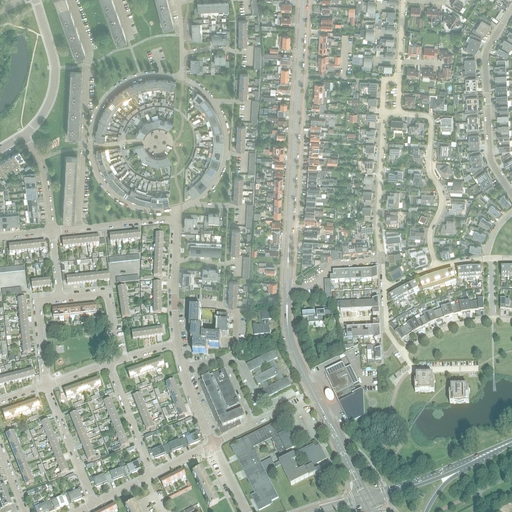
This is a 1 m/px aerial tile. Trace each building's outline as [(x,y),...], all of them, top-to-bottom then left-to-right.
[(54,0),(55,1),(56,1),(57,3),(56,4),(57,6),(58,6),(59,8),(58,9),(59,12),(69,9),(68,9),(67,7),(69,6),(66,0),(54,0)] [(100,0),(101,1),(102,1),(103,3),(102,4),(103,6),(104,6),(105,8),(104,9),(105,13),(116,9),(115,9),(114,7),(115,6),(112,0),(100,0)] [(159,8),(158,8),(159,12),(169,9),(168,9),(168,7),(169,7),(166,0),(155,0),(156,0),(157,0),(157,3),(156,3),(157,6),(158,5),(159,8)] [(281,6),(281,10),(290,10),(290,3),(283,3),(283,0),(274,0),(274,3),(279,3),(279,6),(281,6)] [(449,0),(450,0),(452,2),(452,3),(451,5),(462,12),(465,8),(462,6),(463,5),(458,1),(458,0),(449,0)] [(507,9),(511,3),(508,1),(508,0),(498,0),(501,2),(499,4),(507,9)] [(198,12),(203,12),(202,4),(197,4),(197,8),(195,8),(194,14),(198,14),(198,12)] [(375,12),(375,7),(362,6),(362,9),(368,10),(368,12),(367,12),(366,15),(369,15),(369,16),(373,16),(374,12),(375,12)] [(420,16),(420,8),(412,7),(411,12),(410,14),(411,14),(411,15),(420,16)] [(435,9),(435,8),(432,8),(428,8),(427,15),(427,18),(429,18),(428,20),(432,20),(432,22),(440,23),(440,11),(437,11),(437,9),(435,9)] [(505,10),(502,8),(496,17),(500,19),(505,10)] [(69,12),(68,9),(70,9),(69,9),(59,12),(60,16),(62,16),(62,18),(61,19),(62,21),(63,21),(64,23),(63,24),(64,28),(75,24),(74,24),(73,22),(74,21),(70,11),(69,12)] [(116,12),(115,9),(116,9),(105,13),(107,17),(108,16),(109,19),(107,19),(108,21),(109,21),(110,23),(109,24),(111,28),(121,24),(120,24),(119,22),(120,21),(117,12),(116,12)] [(163,23),(162,23),(163,28),(173,25),(172,25),(171,22),(172,22),(170,12),(169,12),(168,10),(169,9),(159,12),(160,16),(161,16),(161,18),(160,18),(161,21),(162,21),(163,23)] [(394,18),(395,18),(396,12),(382,11),(382,15),(388,15),(388,17),(389,17),(389,21),(394,21),(394,18)] [(290,24),(290,23),(291,23),(291,21),(290,20),(290,17),(284,17),(284,16),(281,16),(281,14),(278,14),(277,24),(290,24)] [(460,18),(453,14),(451,16),(448,14),(442,14),(442,21),(446,21),(448,22),(447,24),(448,25),(448,26),(448,27),(449,28),(450,28),(451,28),(452,27),(453,28),(456,24),(458,25),(461,21),(459,20),(460,18)] [(479,24),(488,30),(490,27),(491,25),(490,24),(491,22),(482,16),(480,18),(482,20),(479,24)] [(393,25),(394,21),(389,21),(389,25),(388,25),(387,27),(381,26),(381,30),(394,31),(395,25),(393,25)] [(75,27),(74,24),(75,24),(64,28),(66,31),(67,31),(68,33),(67,34),(68,36),(69,36),(69,38),(68,39),(70,43),(80,39),(79,39),(78,37),(79,36),(76,27),(75,27)] [(121,27),(120,25),(121,24),(111,28),(112,32),(113,31),(114,34),(113,34),(114,36),(115,36),(116,39),(115,39),(116,43),(126,39),(125,39),(124,37),(125,36),(122,27),(121,27)] [(373,24),(368,24),(366,24),(366,28),(367,28),(367,30),(361,29),(360,33),(374,34),(374,28),(373,28),(373,24)] [(487,33),(488,30),(479,24),(476,29),(474,28),(472,31),(482,37),(484,34),(485,35),(486,33),(487,33)] [(222,42),(227,42),(227,38),(230,38),(230,32),(221,32),(222,42)] [(373,39),(374,34),(360,33),(360,36),(366,37),(366,39),(365,39),(365,42),(367,43),(372,43),(372,39),(373,39)] [(469,42),(479,47),(481,44),(480,43),(481,41),(480,41),(481,38),(471,33),(469,36),(471,37),(469,42)] [(200,34),(192,34),(192,40),(196,39),(196,42),(202,42),(202,39),(200,39),(200,34)] [(289,47),(290,37),(290,36),(280,36),(279,47),(289,47)] [(511,49),(511,48),(511,37),(510,36),(509,36),(507,39),(507,40),(506,41),(504,40),(502,43),(504,44),(511,49)] [(387,48),(392,48),(392,45),(393,45),(394,39),(381,38),(380,42),(386,42),(386,44),(388,44),(387,48)] [(80,42),(79,39),(80,39),(70,43),(71,46),(72,46),(73,48),(72,49),(73,51),(74,51),(75,53),(74,54),(75,58),(86,54),(85,54),(84,54),(83,52),(85,51),(81,42),(80,42)] [(478,50),(479,47),(469,42),(467,47),(465,46),(463,49),(474,54),(475,51),(476,52),(477,50),(478,50)] [(417,45),(416,44),(415,44),(414,44),(413,45),(409,45),(409,52),(411,55),(417,56),(417,54),(420,54),(421,45),(417,45)] [(506,57),(511,49),(504,44),(502,48),(501,50),(498,48),(497,51),(506,57)] [(437,54),(438,45),(435,45),(434,49),(425,48),(424,56),(425,56),(425,57),(428,57),(428,56),(434,57),(434,54),(437,54)] [(392,52),(392,48),(387,48),(387,52),(386,52),(386,54),(380,53),(379,57),(393,58),(393,52),(392,52)] [(451,61),(452,54),(448,54),(449,50),(441,50),(441,56),(444,56),(444,61),(451,61)] [(372,55),(371,55),(371,51),(367,51),(366,55),(365,55),(365,57),(353,56),(353,59),(372,61),(372,55)] [(214,63),(220,63),(220,54),(214,54),(214,61),(211,61),(211,67),(214,67),(214,63)] [(220,54),(220,63),(225,63),(225,67),(229,67),(229,61),(225,61),(225,54),(220,54)] [(465,65),(476,64),(476,61),(475,61),(475,58),(474,58),(474,55),(462,56),(463,59),(465,59),(465,65)] [(190,65),(199,65),(203,65),(203,56),(197,56),(197,60),(190,60),(190,65)] [(277,58),(277,59),(280,60),(280,66),(281,66),(288,66),(288,64),(289,64),(289,57),(280,57),(280,58),(278,58),(277,58)] [(371,66),(372,61),(353,59),(352,63),(364,64),(364,66),(362,66),(362,71),(365,71),(365,70),(370,70),(370,66),(371,66)] [(497,70),(506,70),(506,60),(497,60),(497,65),(498,67),(494,67),(495,70),(497,70)] [(326,69),(326,63),(318,63),(318,69),(319,69),(319,72),(327,73),(327,69),(326,69)] [(476,64),(465,65),(465,70),(463,70),(463,74),(475,73),(475,70),(476,70),(476,68),(477,68),(476,64)] [(203,74),(203,71),(203,65),(199,65),(190,65),(190,71),(197,71),(197,74),(203,74)] [(392,72),(392,68),(392,66),(379,65),(379,69),(385,69),(385,71),(386,71),(386,75),(390,76),(390,72),(392,72)] [(281,66),(281,67),(281,73),(276,72),(275,75),(288,75),(289,66),(288,66),(281,66)] [(439,72),(438,78),(443,78),(443,80),(450,80),(451,67),(444,67),(444,72),(439,72)] [(416,71),(416,69),(409,68),(409,69),(407,69),(407,72),(406,73),(406,75),(407,76),(407,77),(418,77),(419,71),(416,71)] [(428,70),(423,69),(423,77),(430,77),(430,79),(436,80),(436,73),(433,73),(433,70),(431,70),(428,69),(428,70)] [(498,80),(507,80),(506,70),(497,70),(498,75),(498,77),(495,77),(495,80),(498,80)] [(81,73),(81,72),(70,72),(70,76),(71,76),(71,79),(70,79),(70,81),(71,81),(71,84),(70,84),(70,88),(81,89),(81,88),(80,88),(80,86),(81,86),(81,75),(80,75),(80,73),(81,73)] [(466,84),(477,83),(477,80),(476,80),(476,77),(475,77),(475,74),(463,75),(464,78),(466,78),(466,84)] [(498,90),(507,90),(507,80),(498,80),(498,85),(499,87),(496,87),(496,90),(498,90)] [(330,90),(330,81),(322,81),(322,83),(316,83),(315,89),(324,89),(330,90)] [(360,85),(360,88),(364,88),(364,85),(369,86),(369,88),(369,92),(371,92),(371,95),(377,96),(377,89),(378,89),(378,83),(360,82),(360,85)] [(140,94),(141,93),(138,83),(134,85),(132,86),(136,93),(139,92),(140,94)] [(477,83),(466,84),(466,89),(464,89),(464,93),(476,92),(476,89),(477,89),(477,87),(478,87),(477,83)] [(131,96),(136,93),(132,86),(130,87),(127,88),(131,96)] [(81,89),(70,88),(69,92),(71,92),(70,95),(69,95),(69,97),(70,97),(70,100),(69,100),(69,104),(80,104),(79,104),(79,102),(80,102),(80,91),(79,91),(80,89),(81,89)] [(126,99),(131,96),(127,88),(123,90),(121,92),(126,99)] [(499,100),(508,100),(507,90),(498,90),(499,95),(499,94),(499,97),(496,97),(496,100),(499,100)] [(122,102),(126,99),(121,92),(119,93),(117,96),(122,102)] [(195,107),(203,99),(201,97),(202,96),(200,94),(199,95),(196,93),(192,99),(196,102),(193,105),(195,107)] [(467,103),(478,102),(478,99),(477,99),(477,96),(476,96),(476,93),(464,94),(465,97),(467,97),(467,103)] [(118,106),(122,102),(117,96),(114,98),(112,100),(118,106)] [(414,107),(415,97),(406,96),(405,105),(407,105),(407,106),(414,107)] [(443,109),(444,104),(443,104),(443,99),(436,99),(436,96),(431,96),(430,103),(434,103),(433,108),(438,108),(438,109),(443,109)] [(377,105),(377,98),(363,97),(362,101),(368,101),(368,104),(370,104),(370,107),(369,107),(369,110),(376,111),(376,104),(377,104),(377,105)] [(201,112),(203,111),(209,106),(207,103),(208,102),(207,100),(206,101),(203,99),(195,107),(197,109),(198,108),(201,112)] [(116,109),(118,106),(112,100),(110,102),(108,105),(115,110),(117,111),(118,110),(116,109)] [(499,110),(508,110),(508,100),(499,100),(499,105),(500,104),(500,106),(497,107),(497,110),(499,110)] [(478,102),(467,103),(467,108),(465,108),(465,112),(477,111),(477,108),(478,108),(478,106),(479,106),(478,102)] [(320,112),(324,112),(324,104),(312,103),(312,109),(318,110),(318,112),(320,112)] [(80,105),(80,104),(69,104),(69,108),(70,108),(70,111),(68,111),(68,113),(69,113),(69,116),(68,116),(68,120),(79,120),(78,120),(78,118),(79,118),(80,107),(79,107),(79,105),(80,105)] [(117,112),(115,110),(108,105),(106,108),(105,110),(112,115),(114,112),(116,114),(117,112)] [(204,119),(214,114),(213,111),(214,111),(213,108),(211,109),(209,106),(203,111),(206,115),(203,117),(204,119)] [(112,121),(113,119),(110,118),(112,115),(105,110),(103,112),(102,116),(110,119),(112,121)] [(500,120),(509,120),(508,110),(499,110),(500,114),(500,116),(497,117),(497,120),(500,120)] [(468,122),(479,121),(479,118),(478,118),(478,115),(477,115),(477,112),(465,113),(466,116),(468,116),(468,122)] [(154,128),(151,121),(149,113),(146,114),(148,121),(144,123),(149,130),(151,129),(154,128)] [(376,120),(376,114),(362,113),(362,116),(367,117),(367,119),(370,119),(369,126),(375,127),(375,120),(376,120)] [(210,125),(218,123),(216,119),(218,119),(217,116),(215,117),(214,114),(204,119),(206,122),(209,120),(210,125)] [(268,115),(259,114),(259,116),(268,117),(268,118),(274,118),(274,119),(275,119),(275,124),(278,124),(278,125),(284,126),(284,124),(285,124),(286,123),(286,122),(285,121),(285,118),(277,118),(277,116),(268,115)] [(100,119),(99,121),(107,124),(109,121),(111,123),(112,121),(110,119),(102,116),(100,119)] [(310,126),(310,128),(311,129),(311,130),(321,130),(321,127),(329,128),(329,125),(335,125),(335,118),(319,117),(312,117),(311,126),(310,126)] [(451,131),(452,117),(447,117),(444,117),(442,117),(440,118),(441,121),(441,123),(441,124),(441,126),(441,128),(441,130),(451,131)] [(79,121),(79,120),(68,120),(68,124),(69,124),(69,127),(68,126),(68,129),(69,129),(68,132),(67,132),(67,136),(70,136),(69,142),(77,143),(77,137),(78,137),(78,136),(77,136),(77,134),(78,134),(79,123),(78,123),(78,120),(79,121)] [(406,132),(407,123),(403,123),(403,121),(392,120),(391,129),(395,129),(395,128),(402,129),(402,131),(406,132)] [(500,130),(509,130),(509,120),(500,120),(500,124),(501,124),(501,126),(498,127),(498,130),(500,130)] [(106,130),(107,124),(99,121),(99,124),(98,127),(106,130)] [(166,121),(163,128),(165,129),(168,131),(168,130),(173,123),(166,121)] [(424,128),(424,125),(424,124),(423,123),(423,122),(421,122),(416,121),(416,125),(413,125),(413,126),(409,126),(409,133),(413,133),(413,131),(419,132),(419,135),(423,135),(424,128)] [(479,121),(468,122),(468,127),(466,127),(466,131),(478,130),(478,127),(479,127),(479,125),(480,125),(479,121)] [(148,132),(149,130),(144,123),(140,129),(146,134),(148,132)] [(219,126),(218,123),(210,125),(212,130),(209,131),(209,134),(220,132),(219,129),(221,128),(220,126),(219,126)] [(146,134),(140,129),(135,135),(144,138),(143,138),(144,138),(146,134)] [(375,136),(376,129),(361,129),(361,132),(367,132),(366,135),(369,135),(369,138),(366,138),(366,141),(374,142),(375,135),(375,136)] [(272,130),(272,134),(274,135),(274,138),(284,139),(284,138),(285,138),(286,136),(285,136),(285,133),(284,133),(279,133),(276,132),(276,130),(272,130)] [(501,140),(510,140),(509,130),(500,130),(501,134),(501,136),(498,137),(498,140),(501,140)] [(324,135),(324,132),(311,131),(310,140),(320,140),(320,135),(324,135)] [(469,141),(480,140),(480,137),(479,137),(479,134),(478,134),(478,131),(466,132),(467,135),(469,135),(469,141)] [(220,135),(220,132),(209,134),(209,136),(213,136),(213,141),(221,141),(221,137),(222,137),(222,135),(220,135)] [(480,140),(469,141),(469,146),(467,146),(467,150),(479,149),(479,146),(480,146),(480,144),(481,144),(480,140)] [(501,140),(501,144),(502,144),(502,146),(499,147),(499,150),(510,150),(510,140),(501,140)] [(222,147),(222,145),(221,145),(221,141),(213,141),(210,141),(210,146),(210,149),(220,150),(221,147),(222,147)] [(438,149),(438,155),(438,159),(442,159),(442,154),(448,154),(448,145),(450,145),(450,142),(439,141),(439,149),(438,149)] [(403,148),(403,144),(392,143),(392,148),(390,147),(390,157),(395,158),(395,156),(396,156),(397,155),(398,154),(398,153),(400,153),(400,148),(403,148)] [(374,151),(375,145),(366,144),(366,150),(368,151),(368,158),(373,158),(374,151)] [(138,153),(145,150),(144,148),(143,145),(134,147),(135,147),(138,153)] [(422,165),(423,150),(419,149),(419,146),(409,146),(409,152),(413,152),(413,154),(413,156),(414,158),(416,160),(418,161),(420,162),(422,163),(422,165)] [(220,153),(220,150),(210,149),(209,152),(212,152),(211,157),(218,159),(219,156),(221,156),(221,154),(220,153)] [(142,160),(148,153),(146,152),(145,150),(138,153),(142,160)] [(471,161),(483,159),(482,155),(481,155),(481,153),(479,153),(479,150),(468,152),(468,156),(470,155),(471,161)] [(20,162),(24,159),(19,151),(14,154),(20,162)] [(149,163),(152,156),(150,155),(148,153),(142,160),(149,163)] [(508,166),(511,163),(511,156),(510,153),(502,157),(505,161),(506,163),(504,164),(506,167),(508,166)] [(15,165),(20,162),(14,154),(10,157),(15,165)] [(162,157),(163,165),(171,163),(166,155),(167,155),(166,155),(164,156),(162,157)] [(77,157),(66,156),(66,161),(67,161),(67,163),(66,163),(66,166),(67,166),(67,169),(65,169),(65,173),(76,173),(75,173),(75,170),(76,170),(77,160),(76,160),(76,157),(77,157)] [(10,168),(15,165),(10,157),(5,160),(10,168)] [(210,162),(207,161),(205,164),(215,168),(217,165),(218,166),(219,163),(217,163),(218,159),(211,157),(210,162)] [(483,159),(471,161),(472,166),(470,167),(471,170),(482,168),(482,165),(483,165),(482,162),(483,162),(483,159)] [(10,168),(5,160),(3,161),(2,160),(0,161),(0,162),(0,163),(5,171),(6,172),(11,169),(10,168)] [(102,169),(109,165),(107,160),(99,163),(101,167),(102,169)] [(374,167),(374,161),(365,160),(365,166),(367,166),(367,173),(373,173),(373,166),(373,167),(374,167)] [(214,171),(215,168),(205,164),(204,166),(207,168),(204,172),(211,176),(213,173),(214,174),(215,172),(214,171)] [(447,166),(446,165),(437,164),(437,168),(442,176),(445,176),(445,175),(445,176),(453,172),(448,165),(447,166)] [(105,174),(112,170),(109,165),(102,169),(103,171),(105,174)] [(265,171),(265,172),(268,172),(272,173),(271,176),(282,176),(283,170),(274,170),(274,169),(265,168),(265,171)] [(422,176),(422,172),(415,172),(415,169),(408,168),(408,172),(414,172),(414,182),(427,183),(425,178),(421,178),(421,176),(422,176)] [(480,181),(489,175),(487,172),(487,173),(485,171),(484,171),(483,169),(473,175),(475,178),(477,177),(480,181)] [(108,180),(115,174),(112,170),(105,174),(107,178),(108,180)] [(402,177),(403,171),(396,170),(396,173),(389,173),(389,179),(398,180),(398,177),(402,177)] [(209,179),(211,176),(204,172),(202,176),(199,174),(197,176),(205,184),(207,181),(209,182),(210,180),(209,179)] [(76,173),(65,173),(65,177),(66,177),(66,179),(65,179),(65,182),(66,182),(66,185),(65,184),(64,189),(75,189),(74,189),(74,186),(76,186),(76,176),(75,176),(75,173),(76,173)] [(112,184),(118,179),(115,174),(108,180),(109,182),(112,184)] [(489,175),(480,181),(483,186),(481,187),(483,190),(492,184),(491,181),(492,181),(490,179),(491,178),(489,175)] [(203,186),(205,184),(197,176),(195,179),(192,182),(194,184),(199,190),(201,188),(203,189),(204,187),(203,186)] [(373,183),(373,176),(364,176),(364,182),(366,182),(366,185),(364,185),(363,188),(372,188),(372,182),(373,183)] [(116,189),(122,182),(120,180),(121,179),(120,177),(118,179),(112,184),(115,187),(116,189)] [(461,189),(462,182),(453,181),(453,185),(447,184),(446,184),(449,192),(462,193),(462,189),(461,189)] [(121,193),(126,186),(122,182),(116,189),(118,190),(121,193)] [(196,192),(199,190),(194,184),(190,188),(184,191),(184,197),(187,198),(188,193),(189,192),(191,196),(194,194),(195,195),(197,194),(196,192)] [(126,196),(131,189),(126,186),(121,193),(124,195),(126,196)] [(132,199),(136,191),(137,189),(135,188),(134,190),(131,189),(126,196),(129,197),(132,199)] [(75,189),(64,189),(64,193),(65,193),(65,195),(64,195),(64,198),(65,198),(65,200),(64,200),(64,204),(75,205),(73,205),(74,202),(75,202),(75,192),(74,192),(74,189),(75,189)] [(434,202),(435,197),(434,197),(434,194),(430,193),(430,190),(421,189),(421,193),(422,193),(421,202),(426,202),(427,201),(434,202)] [(138,201),(141,193),(136,191),(132,199),(136,201),(138,201)] [(372,198),(372,192),(363,191),(363,197),(365,197),(365,204),(371,204),(371,198),(372,198)] [(399,207),(400,192),(390,191),(390,195),(388,195),(387,202),(389,202),(389,206),(399,207)] [(322,202),(328,202),(328,198),(322,197),(322,199),(316,198),(316,193),(307,193),(307,201),(322,202)] [(507,207),(511,203),(504,194),(500,198),(500,199),(498,200),(504,207),(506,206),(507,207)] [(497,216),(501,212),(495,206),(497,204),(490,198),(488,200),(492,204),(488,208),(489,209),(487,211),(494,217),(496,215),(497,216)] [(465,207),(465,202),(453,201),(453,206),(453,208),(449,208),(449,211),(451,212),(451,213),(455,213),(455,214),(455,211),(462,212),(462,213),(463,207),(465,207)] [(75,205),(64,204),(63,209),(65,209),(64,211),(63,211),(63,214),(64,214),(64,216),(63,216),(63,221),(74,221),(73,221),(73,218),(74,218),(74,208),(73,208),(73,205),(75,205)] [(371,214),(371,207),(363,207),(362,213),(365,213),(364,220),(370,220),(370,213),(371,213),(371,214)] [(427,224),(431,214),(422,210),(420,214),(421,215),(419,219),(424,221),(423,222),(427,224)] [(398,223),(398,212),(390,211),(390,215),(387,214),(386,222),(398,223)] [(489,227),(492,222),(489,220),(490,219),(486,216),(487,215),(479,211),(477,213),(482,216),(479,221),(480,222),(479,224),(487,229),(488,226),(489,227)] [(213,222),(214,214),(208,213),(208,220),(204,219),(204,226),(208,226),(208,222),(213,222)] [(184,223),(193,223),(193,218),(197,218),(197,215),(191,214),(191,218),(185,218),(184,223)] [(214,214),(213,222),(219,223),(219,226),(222,226),(222,220),(219,220),(219,214),(214,214)] [(453,228),(454,221),(447,221),(446,224),(443,224),(443,223),(440,234),(441,232),(452,233),(452,228),(453,228)] [(193,229),(193,223),(184,223),(184,229),(190,229),(190,232),(198,233),(198,229),(193,229)] [(484,239),(486,234),(478,231),(479,228),(470,225),(469,228),(475,230),(473,235),(474,236),(473,238),(482,241),(483,239),(484,239)] [(424,235),(424,231),(419,231),(419,227),(410,227),(410,238),(423,239),(423,241),(423,235),(424,235)] [(319,238),(320,231),(305,230),(304,236),(306,236),(312,236),(312,237),(319,238)] [(273,241),(279,242),(279,231),(271,231),(271,234),(273,234),(273,239),(273,241)] [(399,234),(398,232),(393,231),(393,235),(387,235),(388,247),(393,246),(393,240),(401,239),(400,234),(399,234)] [(278,249),(279,243),(278,243),(279,242),(273,241),(273,239),(270,238),(269,248),(278,249)] [(481,252),(482,247),(474,245),(474,242),(465,240),(464,243),(470,244),(469,250),(470,250),(470,253),(479,254),(479,252),(481,252)] [(195,253),(195,245),(191,244),(191,243),(187,243),(187,248),(190,248),(190,252),(195,253)] [(446,250),(441,251),(442,256),(445,258),(453,256),(452,252),(451,246),(445,247),(446,250)] [(424,253),(422,249),(416,252),(416,251),(410,252),(411,257),(417,255),(418,258),(418,259),(420,264),(421,263),(421,265),(427,263),(427,262),(428,261),(426,253),(424,253)] [(391,262),(390,262),(390,267),(391,269),(391,270),(394,276),(403,272),(399,266),(397,267),(395,262),(391,262)] [(274,274),(275,273),(275,271),(274,270),(274,268),(266,267),(266,263),(259,263),(259,267),(259,269),(265,270),(265,274),(274,274)] [(217,281),(217,282),(220,282),(221,274),(218,274),(218,270),(213,269),(212,277),(212,279),(212,281),(217,281)] [(456,281),(456,282),(461,282),(461,279),(464,278),(464,269),(464,270),(458,270),(458,275),(454,276),(456,281)] [(193,273),(193,270),(187,270),(187,273),(183,273),(182,278),(194,278),(194,273),(193,273)] [(331,282),(331,281),(339,281),(339,271),(333,271),(333,274),(330,274),(331,279),(331,282)] [(456,281),(454,276),(453,271),(447,273),(447,272),(451,283),(456,281)] [(445,285),(451,283),(447,272),(447,273),(442,274),(445,285)] [(440,287),(445,285),(442,274),(442,275),(437,276),(436,275),(436,276),(440,287)] [(434,288),(440,287),(436,276),(431,278),(431,277),(434,288)] [(429,290),(434,288),(431,277),(431,278),(426,280),(426,279),(425,279),(429,290)] [(423,292),(429,290),(425,279),(425,280),(420,281),(421,286),(423,292)] [(276,291),(276,283),(263,282),(263,285),(269,286),(268,291),(276,291)] [(423,292),(421,286),(418,288),(415,283),(410,286),(410,285),(410,286),(414,294),(417,292),(419,295),(423,293),(423,292)] [(414,294),(410,286),(405,289),(405,288),(412,301),(414,300),(412,295),(414,294)] [(412,301),(405,288),(405,289),(400,291),(404,299),(407,298),(410,303),(412,301)] [(406,302),(404,299),(400,291),(395,294),(395,293),(395,294),(399,302),(402,300),(404,303),(406,302)] [(396,303),(399,302),(395,294),(390,297),(396,307),(398,306),(396,303)] [(509,310),(510,302),(510,301),(510,300),(510,301),(506,300),(506,299),(501,298),(501,300),(500,310),(504,310),(504,309),(509,310)] [(474,301),(475,310),(481,310),(481,311),(484,310),(483,299),(478,299),(478,301),(474,301)] [(475,310),(474,301),(470,302),(469,300),(464,301),(467,313),(470,313),(469,311),(475,310)] [(463,314),(467,313),(464,301),(459,302),(460,304),(455,305),(458,314),(463,313),(463,314)] [(341,312),(346,311),(346,302),(337,302),(337,309),(340,309),(341,312)] [(458,314),(455,305),(451,306),(451,304),(446,306),(449,317),(453,317),(452,315),(458,314)] [(446,318),(449,317),(446,306),(441,307),(441,309),(437,310),(441,319),(446,317),(446,318)] [(190,324),(190,328),(193,328),(193,330),(192,330),(192,334),(193,334),(193,337),(192,337),(192,341),(193,341),(201,341),(202,328),(199,328),(200,308),(201,308),(191,307),(191,308),(192,308),(192,310),(190,310),(190,314),(192,315),(191,317),(190,317),(190,321),(191,321),(191,324),(190,324)] [(332,314),(331,308),(319,308),(319,312),(313,312),(312,309),(302,310),(303,317),(308,317),(308,321),(315,321),(316,325),(318,325),(318,321),(323,320),(322,316),(325,316),(325,314),(332,314)] [(260,325),(253,326),(255,335),(264,334),(264,332),(270,331),(269,320),(272,319),(271,310),(261,311),(261,313),(259,313),(260,325)] [(441,319),(437,310),(433,312),(433,310),(428,312),(433,324),(436,322),(435,321),(441,319)] [(430,325),(433,324),(428,312),(423,315),(424,316),(420,318),(424,326),(430,324),(430,325)] [(218,315),(218,316),(219,316),(218,336),(228,336),(229,316),(218,315)] [(419,329),(424,326),(420,318),(416,320),(416,319),(411,321),(417,332),(420,330),(419,329)] [(415,333),(417,332),(411,321),(407,324),(408,325),(404,328),(409,335),(414,332),(415,333)] [(409,335),(404,328),(400,330),(399,329),(398,329),(394,324),(391,326),(402,341),(405,339),(404,338),(409,335)] [(347,331),(341,331),(343,337),(344,336),(344,338),(352,338),(353,338),(352,328),(347,328),(347,331)] [(194,344),(193,352),(194,352),(194,351),(196,351),(196,353),(201,353),(201,351),(203,352),(203,353),(207,353),(207,346),(208,345),(210,345),(210,347),(214,347),(214,346),(217,346),(217,347),(221,347),(221,338),(208,337),(208,336),(208,332),(203,331),(202,341),(207,342),(207,343),(202,343),(194,343),(194,344)] [(371,350),(372,355),(382,355),(381,345),(368,345),(368,351),(371,350)] [(372,360),(368,360),(369,365),(372,365),(372,367),(380,367),(380,365),(382,365),(382,364),(382,355),(372,355),(372,360)] [(147,372),(151,371),(164,366),(162,358),(144,365),(147,372)] [(130,378),(134,377),(147,372),(144,365),(127,371),(130,378)] [(337,366),(328,370),(331,375),(329,376),(335,389),(333,391),(339,403),(341,402),(350,421),(363,415),(362,391),(354,395),(352,390),(355,388),(354,386),(359,383),(351,366),(340,371),(337,366)] [(26,371),(28,378),(34,376),(33,369),(26,371)] [(246,418),(225,369),(202,379),(199,381),(201,384),(203,385),(204,385),(219,420),(218,423),(223,435),(242,425),(240,420),(246,418)] [(433,380),(433,374),(416,374),(416,380),(415,380),(415,392),(435,392),(434,380),(433,380)] [(81,384),(84,392),(101,386),(98,378),(81,384)] [(172,400),(180,397),(174,380),(166,383),(172,400)] [(67,398),(84,392),(81,384),(64,390),(67,398)] [(468,392),(467,385),(451,386),(451,392),(450,392),(450,391),(450,403),(469,403),(469,391),(468,392)] [(331,393),(330,392),(329,391),(327,391),(326,392),(325,393),(325,394),(325,396),(326,398),(327,400),(328,402),(330,403),(332,403),(333,403),(334,401),(334,400),(334,398),(333,396),(332,394),(331,393)] [(137,395),(133,396),(135,402),(142,399),(140,394),(137,395)] [(178,421),(185,418),(184,415),(187,414),(180,397),(172,400),(179,417),(177,418),(178,421)] [(22,413),(26,412),(39,407),(36,399),(19,405),(22,413)] [(107,400),(103,401),(103,402),(105,407),(113,404),(110,399),(107,400)] [(142,399),(135,402),(137,408),(145,405),(142,399)] [(113,404),(105,407),(108,413),(115,410),(113,404)] [(5,420),(9,418),(22,413),(19,405),(2,411),(5,420)] [(145,405),(137,408),(140,413),(147,411),(145,405)] [(115,410),(108,413),(110,418),(117,416),(115,410)] [(147,411),(140,413),(142,419),(149,416),(147,411)] [(74,413),(70,415),(72,421),(79,418),(77,412),(74,413)] [(117,416),(110,418),(112,424),(119,421),(117,416)] [(149,416),(142,419),(144,425),(151,422),(149,416)] [(79,418),(72,421),(74,426),(82,423),(79,418)] [(45,421),(41,423),(43,428),(50,426),(48,420),(45,421)] [(119,421),(112,424),(114,430),(121,427),(119,421)] [(266,473),(261,463),(253,448),(272,438),(278,451),(280,450),(283,456),(290,453),(289,451),(297,447),(288,430),(284,432),(279,421),(237,442),(238,443),(231,447),(235,455),(238,459),(243,470),(247,477),(255,494),(251,496),(253,498),(256,505),(259,511),(270,505),(269,503),(279,498),(266,473)] [(151,422),(144,425),(146,430),(150,429),(153,427),(151,422)] [(82,423),(74,426),(77,432),(84,429),(82,423)] [(50,426),(43,428),(46,434),(53,431),(50,426)] [(121,427),(114,430),(116,435),(124,432),(121,427)] [(84,429),(77,432),(79,438),(86,435),(84,429)] [(191,435),(194,444),(199,442),(197,436),(200,435),(198,430),(195,431),(196,433),(191,435)] [(12,451),(20,448),(14,431),(6,434),(12,451)] [(53,431),(46,434),(48,440),(55,437),(53,431)] [(124,432),(116,435),(119,441),(126,438),(124,432)] [(190,436),(189,433),(183,436),(183,437),(183,438),(182,439),(185,446),(188,445),(188,446),(194,444),(191,435),(190,436)] [(86,435),(79,438),(81,443),(88,440),(86,435)] [(55,437),(48,440),(50,445),(57,442),(55,437)] [(126,438),(119,441),(121,447),(125,445),(128,444),(126,438)] [(182,447),(185,446),(182,439),(179,440),(174,442),(177,450),(183,448),(182,447)] [(88,440),(81,443),(83,449),(91,446),(88,440)] [(57,442),(50,445),(52,451),(59,448),(57,442)] [(172,453),(177,450),(174,442),(166,445),(169,453),(171,452),(172,453)] [(261,463),(266,473),(281,465),(291,486),(317,473),(317,474),(321,472),(320,468),(318,469),(316,465),(327,460),(319,445),(315,447),(314,444),(274,464),(271,458),(261,463)] [(166,445),(157,449),(160,457),(166,455),(166,454),(169,453),(166,445)] [(91,446),(83,449),(86,454),(93,451),(91,446)] [(160,457),(157,449),(156,447),(148,450),(150,455),(153,454),(155,459),(160,457)] [(19,468),(27,465),(20,448),(12,451),(19,468)] [(59,448),(52,451),(55,456),(62,454),(59,448)] [(93,451),(86,454),(88,460),(92,459),(91,459),(95,457),(93,451)] [(62,454),(55,456),(57,462),(64,459),(62,454)] [(64,459),(57,462),(59,468),(66,465),(64,459)] [(132,464),(135,472),(141,470),(138,465),(141,463),(140,459),(136,460),(137,462),(132,464)] [(130,474),(135,472),(132,464),(126,466),(124,467),(127,475),(129,474),(130,474)] [(26,485),(34,482),(27,465),(19,468),(26,485)] [(66,465),(59,468),(61,473),(65,472),(68,471),(66,465)] [(124,476),(127,475),(124,467),(121,468),(115,471),(118,479),(124,477),(124,476)] [(210,486),(201,469),(193,473),(192,474),(194,478),(195,477),(200,486),(199,487),(201,491),(210,486)] [(182,470),(177,472),(180,480),(182,479),(182,477),(185,476),(182,470)] [(113,481),(118,479),(115,471),(110,473),(107,474),(110,482),(113,480),(113,481)] [(177,472),(171,475),(174,481),(177,480),(178,481),(180,480),(177,472)] [(107,483),(110,482),(107,474),(104,475),(98,477),(102,486),(107,483)] [(171,475),(166,478),(169,485),(171,484),(171,483),(174,481),(171,475)] [(96,488),(102,486),(98,477),(93,479),(92,477),(89,479),(91,483),(94,482),(96,488)] [(166,478),(160,481),(163,487),(166,485),(167,486),(169,485),(166,478)] [(218,503),(210,486),(201,491),(202,494),(203,494),(208,503),(207,504),(209,508),(210,507),(218,503)] [(83,492),(81,487),(78,488),(79,490),(76,491),(75,489),(72,490),(73,492),(77,501),(82,499),(80,493),(83,492)] [(71,503),(77,501),(73,492),(68,495),(65,496),(68,503),(71,502),(71,503)] [(7,493),(0,495),(0,496),(2,502),(10,499),(7,493)] [(65,505),(68,503),(65,496),(62,497),(57,499),(60,507),(65,505)] [(10,499),(2,502),(4,508),(7,507),(9,506),(12,505),(10,499)] [(54,510),(60,507),(57,499),(51,501),(48,502),(51,510),(54,509),(54,510)] [(48,511),(51,510),(48,502),(45,504),(45,503),(40,506),(42,511),(48,511),(49,511),(48,511)] [(42,511),(40,506),(39,503),(33,505),(34,506),(31,507),(33,511),(36,511),(42,511)] [(138,511),(134,503),(126,507),(125,507),(127,511),(128,511),(138,511)]
